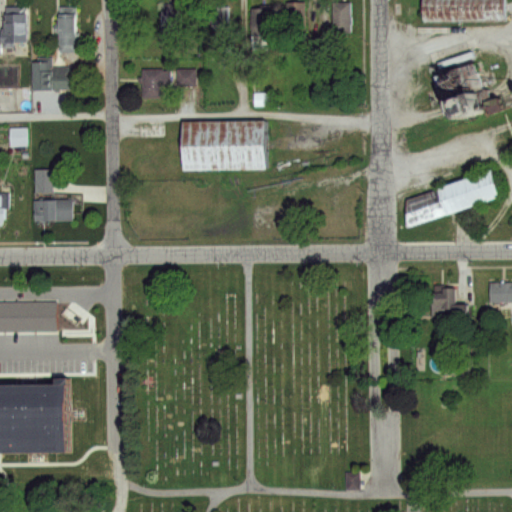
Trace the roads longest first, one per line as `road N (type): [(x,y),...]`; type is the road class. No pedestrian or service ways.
road 1 (residential): [(0,255),(511,251)]
road 2 (residential): [(384,495),(381,0)]
road 3 (residential): [(113,255),(108,0)]
